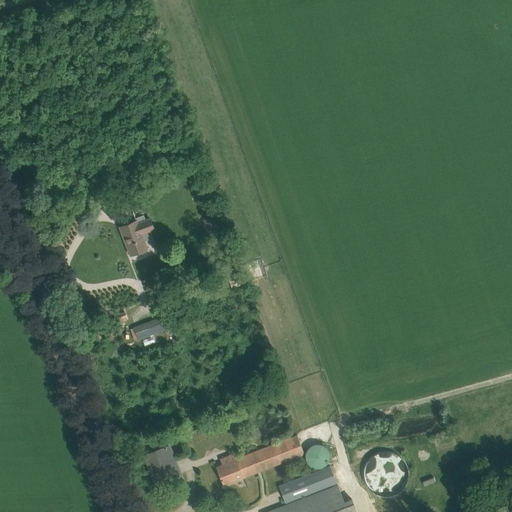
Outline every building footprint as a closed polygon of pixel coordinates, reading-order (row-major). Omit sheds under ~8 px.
[(137,221),(129,224),(120,227),(130,255),(140,252),(147,249),(142,234),(154,229),(150,218),(138,223),(137,221)] [(152,321),(135,327),(139,339),(165,329),(160,318),(152,321)] [(439,438),(441,445),(454,441),(452,434),(439,438)] [(230,461),(226,463),(217,466),(224,485),(305,454),(304,451),(298,435),(237,459),(230,461)] [(306,455),(306,456),(306,457),(306,458),(306,459),(306,460),(307,461),(307,462),(308,463),(309,464),(310,465),(311,466),(312,466),(313,467),(315,467),(316,468),(317,468),(318,468),(319,468),(320,468),(321,467),(323,467),(325,466),(326,465),(327,464),(327,463),(328,463),(328,462),(329,461),(329,460),(330,459),(330,458),(330,457),(330,456),(330,454),(330,453),(330,452),(329,451),(329,450),(328,449),(327,448),(326,447),(326,446),(325,446),(324,445),(323,445),(321,444),(319,444),(318,444),(316,444),(314,444),(313,445),(312,445),(311,446),(310,446),(309,447),(309,448),(308,449),(307,450),(307,451),(306,452),(306,453),(306,454),(306,455)] [(166,447),(153,452),(144,456),(157,490),(184,479),(175,456),(171,458),(166,447)] [(235,453),(228,456),(230,461),(237,459),(235,453)] [(279,486),(285,503),(338,483),(331,466),(279,486)] [(338,485),(319,492),(267,511),(357,511),(352,498),(344,501),(338,485)]
